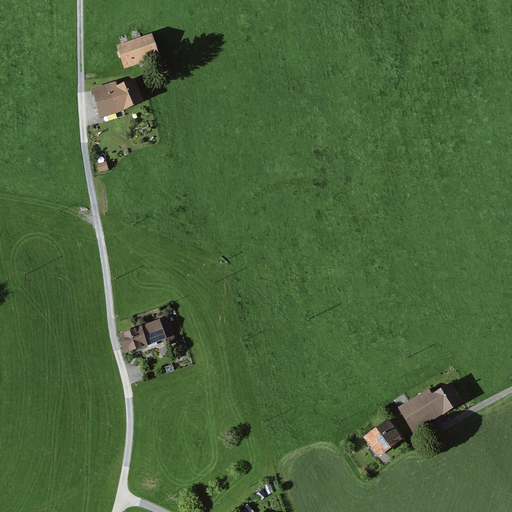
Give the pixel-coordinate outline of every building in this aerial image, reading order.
[(155,37),(118,48),(125,71),(162,60),(155,37)] [(134,81),(94,93),(103,122),(143,110),(134,81)] [(106,161),(98,164),(100,171),(108,168),(106,161)] [(160,318),(121,333),(127,351),(167,337),(160,318)] [(454,382),(402,413),(417,438),(469,408),(454,382)] [(394,422),(368,440),(384,462),(409,444),(394,422)]
